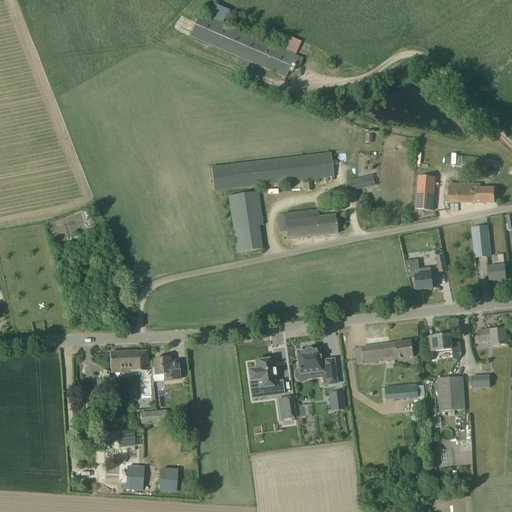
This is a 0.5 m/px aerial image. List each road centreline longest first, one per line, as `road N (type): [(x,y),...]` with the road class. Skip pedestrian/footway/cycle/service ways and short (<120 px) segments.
road 1 (residential): [(131,341),(143,293),(162,284),(511,213)]
road 2 (tertiary): [(131,341),(511,303)]
road 3 (track): [(511,142),(417,48)]
road 4 (tertiary): [(0,350),(131,341)]
